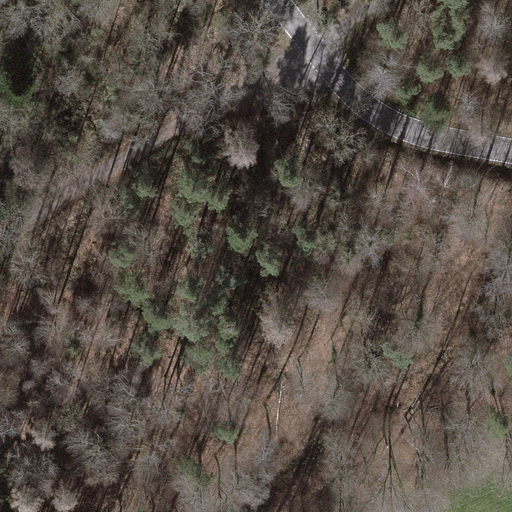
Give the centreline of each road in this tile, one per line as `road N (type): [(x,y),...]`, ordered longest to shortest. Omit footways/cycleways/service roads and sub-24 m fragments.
road 1 (track): [(383,0),(0,227)]
road 2 (tertiary): [(274,0),(308,49),(382,118),(511,153)]
